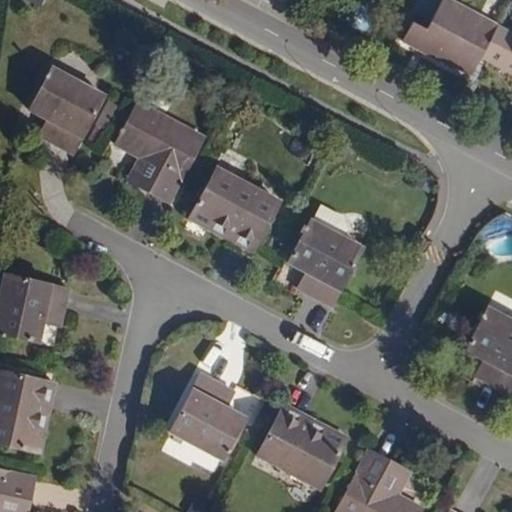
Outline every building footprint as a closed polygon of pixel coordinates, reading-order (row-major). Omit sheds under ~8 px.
[(479,58),(496,26),(487,22),(446,0),(440,0),(424,27),(411,20),(401,39),(453,68),(454,65),(470,74),(479,58)] [(511,34),(496,26),(479,58),(511,75),(511,34)] [(102,97),(50,69),(28,110),(47,120),(56,125),(47,142),(71,154),(102,97)] [(201,142),(136,106),(113,149),(138,162),(154,171),(142,193),(166,207),(201,142)] [(56,125),(47,120),(37,137),(47,142),(56,125)] [(142,193),(154,171),(138,162),(126,184),(142,193)] [(276,207),(214,173),(187,223),(207,234),(212,225),(254,248),(276,207)] [(339,221),(317,209),(286,266),(303,275),(313,280),(304,296),(327,309),(358,251),(339,241),(345,232),(339,221)] [(207,234),(249,256),(254,248),(212,225),(207,234)] [(69,288),(6,274),(0,300),(0,333),(38,342),(43,322),(45,311),(63,315),(69,288)] [(313,280),(303,275),(294,291),(304,296),(313,280)] [(45,311),(43,322),(61,325),(63,315),(45,311)] [(511,383),(511,326),(486,312),(463,353),(481,363),(490,367),(482,384),(505,396),(511,383)] [(490,367),(481,363),(472,379),(482,384),(490,367)] [(44,383),(0,373),(0,446),(37,455),(42,433),(34,431),(44,383)] [(224,387),(200,375),(168,432),(218,459),(242,417),(225,409),(215,403),(224,387)] [(42,433),(53,385),(44,383),(34,431),(42,433)] [(215,403),(225,409),(234,393),(224,387),(215,403)] [(317,440),(322,431),(279,408),(275,416),(317,440)] [(317,440),(275,416),(252,458),(316,492),(343,443),(322,431),(317,440)] [(391,465),(367,451),(334,511),(418,511),(420,509),(395,496),(379,487),(391,465)] [(379,487),(395,496),(407,473),(391,465),(379,487)] [(35,480),(0,472),(0,511),(2,511),(5,501),(29,506),(35,480)] [(5,501),(2,511),(27,511),(29,506),(5,501)]
